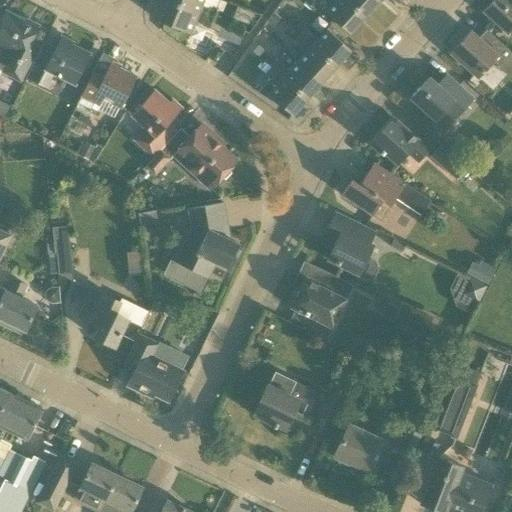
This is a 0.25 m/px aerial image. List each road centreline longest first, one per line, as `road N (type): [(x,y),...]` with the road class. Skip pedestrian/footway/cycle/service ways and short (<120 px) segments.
road 1 (residential): [(176,446),(315,161)]
road 2 (residential): [(315,161),(121,28)]
road 3 (residential): [(315,161),(332,130),(448,0)]
road 4 (residential): [(176,446),(0,361)]
road 5 (residential): [(314,511),(176,446)]
